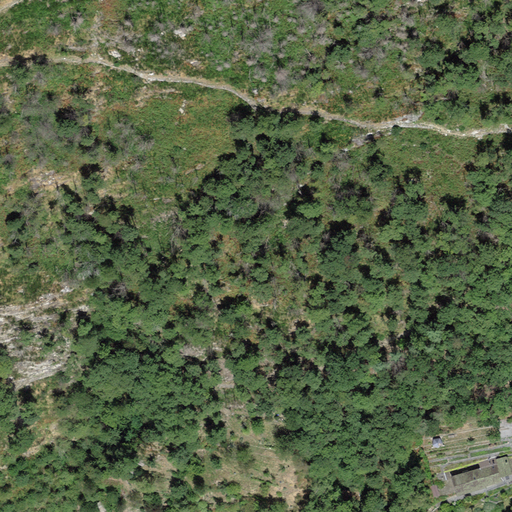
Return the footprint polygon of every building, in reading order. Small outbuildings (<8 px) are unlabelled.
[(511,426),(503,428),(505,438),(511,436),(511,426)] [(485,487),(502,482),(500,476),(497,464),(495,460),(495,457),(477,462),(479,470),(451,477),(457,496),(485,488),(485,487)] [(506,457),(495,460),(497,464),(500,476),(511,474),(510,472),(511,471),(511,459),(511,457),(507,459),(506,457)] [(349,492),(342,491),(341,496),(350,498),(356,502),(360,500),(356,486),(351,485),(349,492)] [(439,496),(436,485),(430,486),(433,498),(439,496)]
